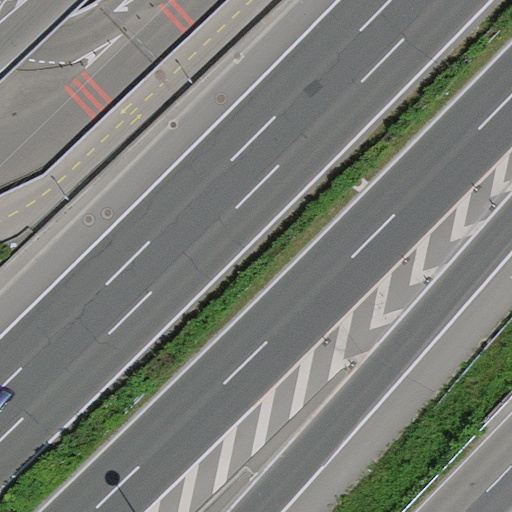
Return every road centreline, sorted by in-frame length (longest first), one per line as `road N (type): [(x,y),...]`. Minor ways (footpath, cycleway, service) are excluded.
road 1 (motorway): [(92,511),(511,97)]
road 2 (motorway): [(417,0),(0,414)]
road 3 (motorway): [(256,511),(511,222)]
